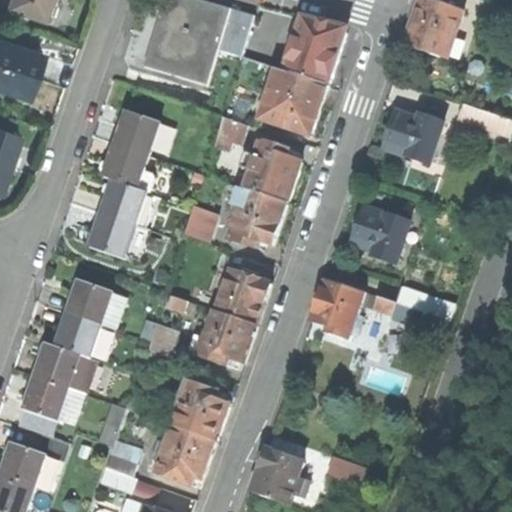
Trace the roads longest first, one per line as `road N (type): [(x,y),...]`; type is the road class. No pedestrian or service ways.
road 1 (residential): [(392,16),(217,511)]
road 2 (residential): [(403,511),(511,224)]
road 3 (residential): [(115,0),(24,248)]
